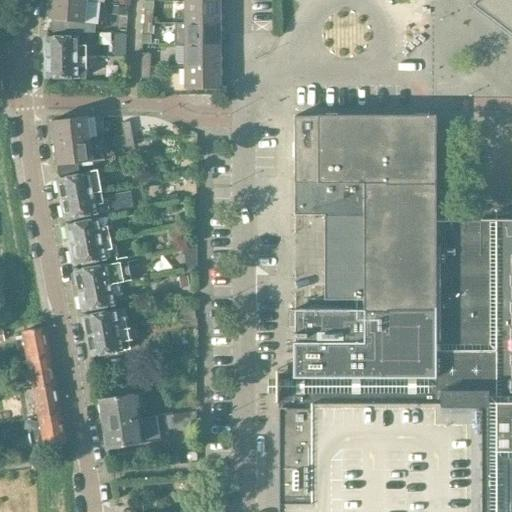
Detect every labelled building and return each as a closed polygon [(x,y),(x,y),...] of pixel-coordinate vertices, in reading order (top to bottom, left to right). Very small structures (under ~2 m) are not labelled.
[(85,0),(81,0),(49,0),(48,19),(83,23),(85,0)] [(511,0),(473,0),(469,6),(511,38),(511,0)] [(219,1),(184,1),(184,23),(219,24),(219,1)] [(152,10),(144,9),(142,22),(151,23),(152,10)] [(151,23),(142,22),(141,34),(150,35),(151,23)] [(219,24),(184,23),(184,45),(219,45),(219,24)] [(75,37),(46,36),(46,39),(43,39),(43,51),(46,51),(46,57),(75,57),(84,57),(84,46),(75,46),(75,37)] [(219,45),(184,45),(184,67),(219,67),(219,45)] [(150,54),(141,53),(140,66),(149,67),(150,54)] [(75,57),(46,57),(46,63),(43,63),(43,76),(46,76),(46,78),(84,78),(84,57),(75,57)] [(149,67),(140,66),(140,79),(149,79),(149,67)] [(219,67),(184,67),(184,89),(219,89),(219,67)] [(85,117),(51,121),(53,143),(88,139),(85,117)] [(511,511),(511,222),(490,223),(463,223),(463,222),(452,222),(452,246),(433,246),(433,117),(293,117),(293,215),(362,215),(362,310),(293,310),(293,340),(294,375),(279,375),(279,408),(278,408),(278,511),(511,511)] [(131,134),(129,121),(120,123),(122,135),(131,134)] [(133,146),(131,134),(122,135),(124,148),(133,146)] [(91,161),(88,139),(53,143),(57,175),(77,173),(76,163),(91,161)] [(101,171),(57,179),(58,181),(55,181),(57,193),(60,193),(61,199),(99,192),(97,182),(102,181),(101,171)] [(99,192),(61,199),(62,205),(60,206),(62,218),(65,217),(65,219),(108,211),(106,199),(100,201),(99,192)] [(104,217),(66,225),(66,227),(64,227),(66,239),(69,239),(70,245),(108,238),(104,217)] [(108,238),(70,245),(71,251),(68,251),(70,263),(73,263),(74,265),(116,257),(114,246),(109,247),(108,238)] [(124,261),(117,262),(75,270),(75,272),(72,273),(75,285),(77,284),(78,290),(116,283),(128,281),(124,261)] [(116,283),(78,290),(80,297),(77,297),(79,309),(82,309),(82,311),(125,303),(123,292),(118,293),(116,283)] [(195,319),(193,306),(179,308),(181,321),(195,319)] [(124,329),(123,318),(114,320),(112,310),(83,316),(84,318),(81,318),(83,330),(86,330),(87,336),(116,330),(124,329)] [(128,349),(127,340),(139,338),(137,327),(125,329),(124,329),(116,330),(87,336),(88,342),(85,343),(88,355),(91,354),(91,356),(128,349)] [(43,328),(23,332),(24,335),(15,337),(20,362),(48,357),(43,328)] [(53,384),(48,357),(20,362),(22,373),(11,376),(13,388),(33,384),(34,388),(53,384)] [(59,412),(53,384),(34,388),(24,390),(29,417),(39,415),(39,416),(59,412)] [(130,395),(99,400),(99,404),(97,405),(98,413),(101,414),(102,424),(139,419),(138,410),(133,410),(130,395)] [(64,441),(59,412),(39,416),(39,417),(27,419),(32,446),(44,444),(44,445),(64,441)] [(139,419),(102,424),(104,435),(102,436),(103,444),(106,445),(106,449),(138,444),(136,428),(140,428),(139,419)]
